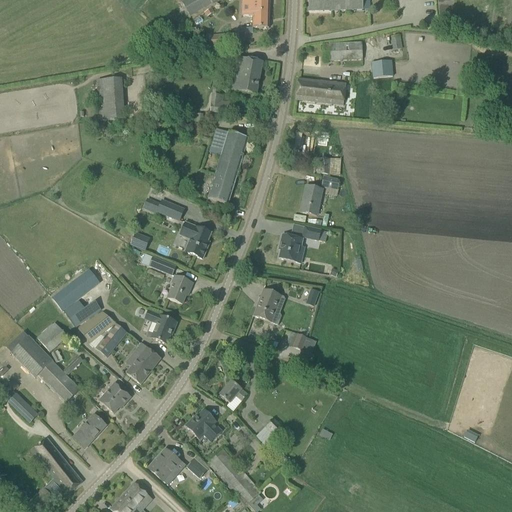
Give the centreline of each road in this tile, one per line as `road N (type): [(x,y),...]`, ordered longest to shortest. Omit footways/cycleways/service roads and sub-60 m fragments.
road 1 (residential): [(73,511),(175,396),(202,344),(273,150),(293,0)]
road 2 (track): [(280,112),(511,137)]
